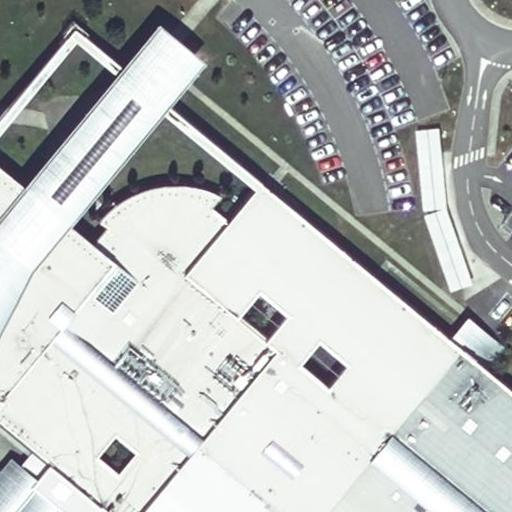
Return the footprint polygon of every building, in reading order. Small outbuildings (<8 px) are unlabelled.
[(165,103),(202,59),(181,41),(156,20),(119,64),(114,70),(21,183),(0,165),(0,226),(37,257),(41,261),(60,239),(63,236),(67,234),(72,232),(76,233),(81,234),(85,236),(67,221),(161,109),(165,103)] [(0,125),(74,37),(114,70),(119,64),(73,26),(0,113),(0,125)] [(165,103),(161,109),(250,184),(255,178),(165,103)] [(472,366),(457,353),(461,348),(448,337),(341,249),(255,178),(250,184),(253,186),(226,219),(211,206),(220,195),(215,192),(211,190),(206,189),(201,187),(197,186),(192,185),(187,184),(182,183),(177,183),(172,183),(167,183),(162,184),(159,184),(152,185),(147,186),(142,188),(138,189),(133,191),(128,193),(124,196),(120,198),(116,201),(112,204),(108,207),(104,210),(100,214),(97,218),(96,219),(104,225),(91,241),(85,236),(81,234),(76,233),(72,232),(67,234),(63,236),(60,239),(41,261),(37,257),(0,226),(0,423),(35,454),(24,468),(14,479),(1,467),(0,468),(0,511),(511,511),(511,390),(487,370),(476,361),(472,366)] [(506,348),(466,315),(448,337),(461,348),(476,361),(487,370),(506,348)] [(476,361),(461,348),(457,353),(472,366),(476,361)] [(24,468),(10,456),(1,467),(14,479),(24,468)]
